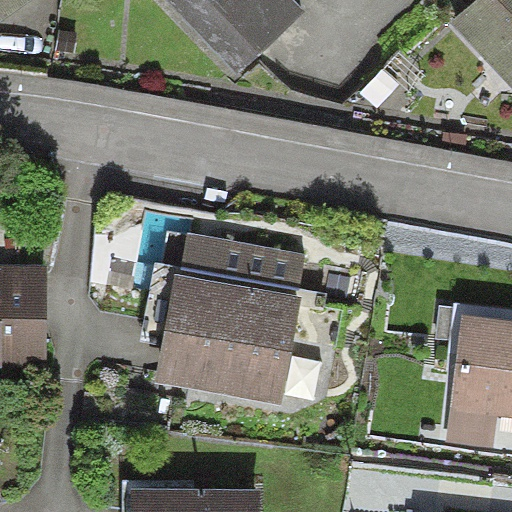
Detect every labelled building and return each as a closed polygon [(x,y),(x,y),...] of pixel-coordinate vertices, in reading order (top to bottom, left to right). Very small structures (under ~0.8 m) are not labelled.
[(0,0),(0,23),(35,0),(0,0)] [(296,0),(159,0),(234,83),(307,10),(296,0)] [(511,0),(465,0),(452,13),(511,77),(511,0)] [(183,279),(161,276),(142,392),(291,416),(320,238),(193,218),(183,279)] [(0,375),(48,375),(47,273),(10,273),(9,238),(0,237),(0,375)] [(511,324),(449,320),(439,458),(511,463),(511,324)] [(264,511),(264,488),(125,491),(125,511),(264,511)]
